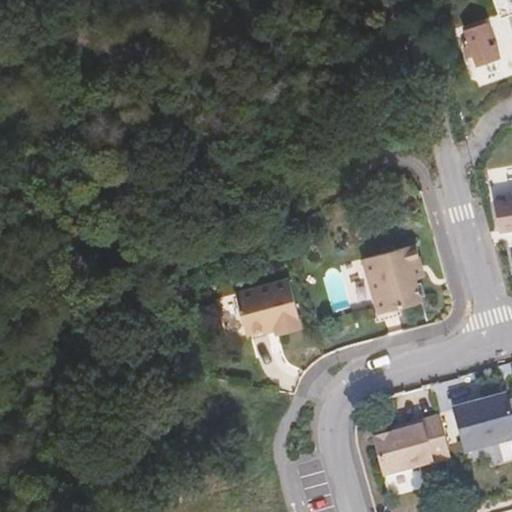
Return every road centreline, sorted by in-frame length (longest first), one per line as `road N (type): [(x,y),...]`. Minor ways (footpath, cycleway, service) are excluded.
road 1 (unclassified): [(489,337),(419,58),(407,28),(375,0)]
road 2 (residential): [(489,337),(353,379),(331,398),(331,450),(352,511)]
